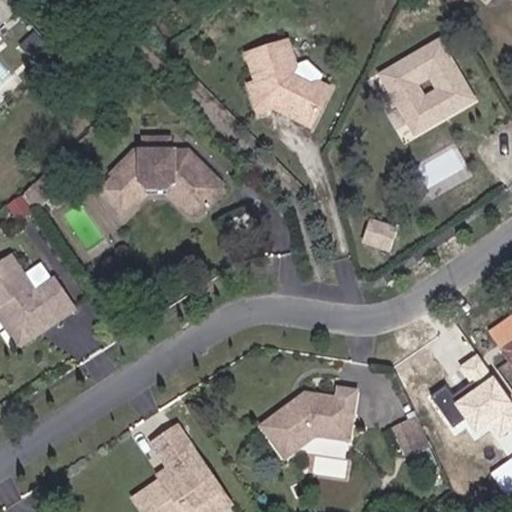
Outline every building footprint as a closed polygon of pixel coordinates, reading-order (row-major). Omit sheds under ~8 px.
[(469,0),(482,12),(493,0),(469,0)] [(309,129),(327,91),(316,85),(320,79),(300,68),(288,70),(293,60),(286,44),(278,36),(243,49),(255,76),(247,79),(257,108),(279,106),(284,108),(288,112),(290,116),(291,121),(309,129)] [(403,136),(421,144),(469,117),(434,56),(375,89),(403,136)] [(218,188),(188,158),(185,163),(175,164),(169,152),(165,151),(165,137),(138,135),(138,147),(127,147),(103,171),(106,173),(92,186),(114,206),(126,193),(129,196),(132,199),(140,190),(142,183),(162,187),(175,183),(188,196),(187,203),(203,218),(218,203),(218,188)] [(421,144),(403,136),(411,150),(421,144)] [(188,158),(182,153),(169,152),(175,164),(185,163),(188,158)] [(56,200),(42,182),(26,194),(39,213),(56,200)] [(188,196),(175,183),(162,187),(142,183),(140,190),(162,194),(193,222),(200,222),(203,218),(187,203),(188,196)] [(116,209),(129,196),(126,193),(114,206),(116,209)] [(260,233),(246,213),(225,228),(238,248),(260,233)] [(390,256),(397,237),(373,229),(367,248),(390,256)] [(72,311),(53,281),(52,282),(33,292),(23,277),(10,256),(0,262),(0,312),(10,327),(28,331),(49,318),(52,323),(72,311)] [(23,277),(33,292),(52,282),(42,266),(23,277)] [(0,312),(0,324),(15,347),(52,323),(49,318),(28,331),(10,327),(0,312)] [(511,401),(479,353),(459,367),(470,383),(453,395),(446,385),(430,396),(456,435),(465,429),(475,444),(491,433),(497,441),(511,432),(511,431),(511,401)] [(309,402),(274,424),(297,458),(328,437),(362,444),(372,395),(353,391),(351,401),(320,395),(320,401),(311,407),(309,402)] [(435,442),(423,414),(414,418),(426,446),(435,442)] [(426,446),(414,418),(401,424),(412,451),(426,446)] [(173,475),(171,473),(142,492),(155,511),(190,511),(195,509),(211,499),(219,511),(239,499),(188,420),(163,437),(179,462),(183,469),(173,475)] [(183,469),(179,462),(168,468),(171,473),(173,475),(183,469)] [(195,509),(196,511),(218,511),(219,511),(211,499),(195,509)]
